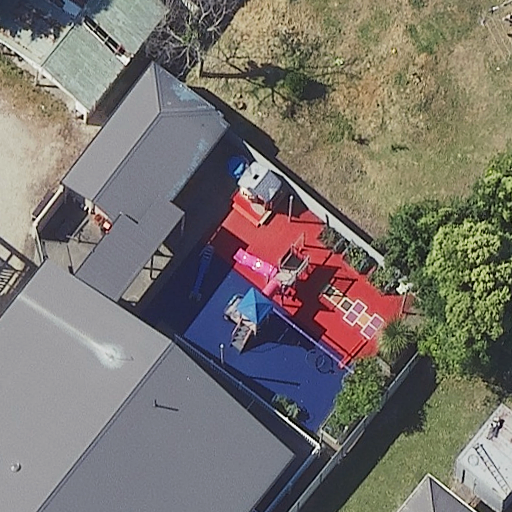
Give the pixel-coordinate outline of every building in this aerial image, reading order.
[(140,75),(46,6),(5,62),(98,131),(140,75)] [(227,150),(160,95),(70,204),(137,259),(227,150)] [(262,342),(155,256),(107,316),(65,283),(0,364),(0,511),(294,511),(316,485),(214,402),(262,342)] [(511,511),(511,423),(462,475),(500,511),(511,511)] [(448,511),(437,503),(429,511),(448,511)]
